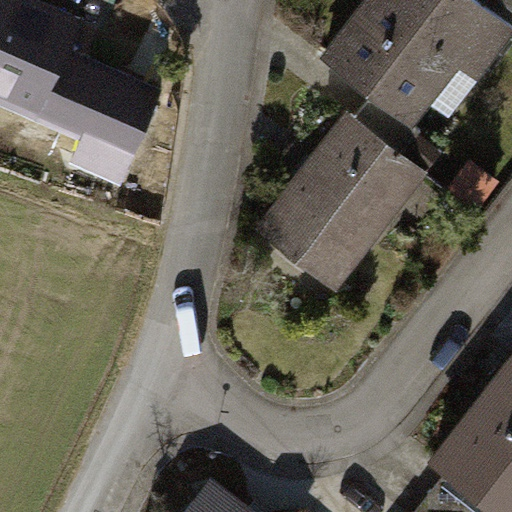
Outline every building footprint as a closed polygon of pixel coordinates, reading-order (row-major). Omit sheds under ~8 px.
[(0,0),(0,87),(46,105),(81,15),(44,0),(0,0)] [(511,19),(486,0),(383,0),(338,60),(430,130),(511,21),(511,19)] [(158,93),(76,61),(53,119),(135,151),(158,93)] [(361,116),(266,230),(329,283),(424,169),(361,116)] [(511,511),(511,384),(448,463),(508,511),(511,511)] [(237,511),(221,498),(209,511),(237,511)]
